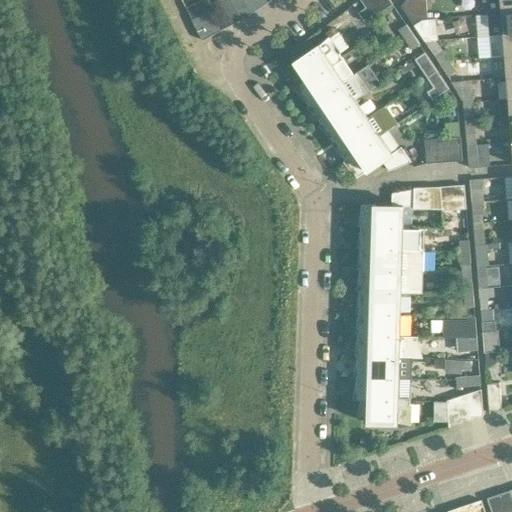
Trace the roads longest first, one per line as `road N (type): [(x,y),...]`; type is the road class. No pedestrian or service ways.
road 1 (residential): [(306,511),(314,205),(235,77),(233,61),(244,41),(309,0)]
road 2 (residential): [(317,511),(511,445)]
